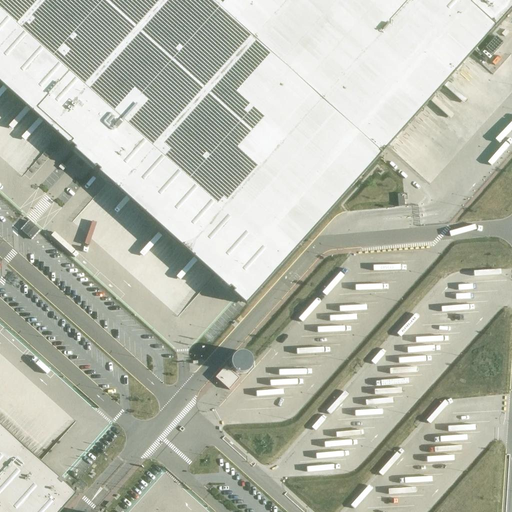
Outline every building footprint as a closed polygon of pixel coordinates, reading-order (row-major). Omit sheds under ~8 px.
[(210,0),(0,0),(0,81),(247,303),(378,157),(382,153),(210,0)] [(210,0),(382,153),(511,8),(511,1),(510,0),(210,0)] [(26,227),(22,231),(31,239),(39,230),(30,222),(26,227)] [(231,367),(234,371),(239,373),(244,373),(248,371),(251,367),(252,362),(251,358),(248,354),(244,352),(239,352),(234,354),(231,358),(230,362),(231,367)] [(239,379),(225,366),(215,378),(229,390),(239,379)] [(0,429),(0,511),(59,511),(74,496),(0,429)]
